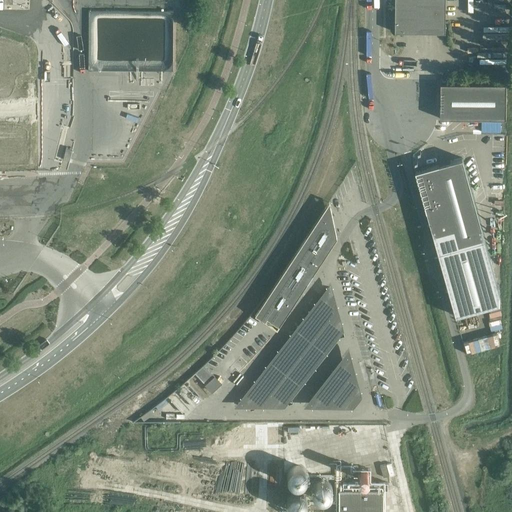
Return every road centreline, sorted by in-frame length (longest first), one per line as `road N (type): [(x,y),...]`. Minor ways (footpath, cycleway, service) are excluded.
road 1 (unclassified): [(391,428),(449,413),(468,391),(381,97),(373,0)]
road 2 (tertiary): [(0,391),(68,341),(158,242),(215,144),(267,0)]
